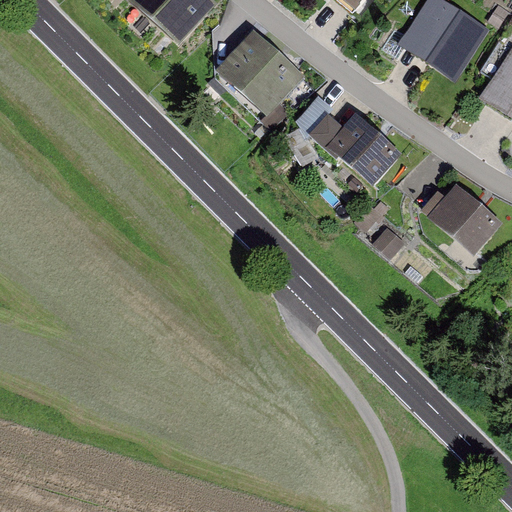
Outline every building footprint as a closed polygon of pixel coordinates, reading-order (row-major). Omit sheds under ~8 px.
[(217,7),(209,0),(128,0),(126,2),(178,49),(217,7)] [(338,0),(343,4),(356,14),(366,0),(338,0)] [(488,33),(438,0),(429,0),(401,43),(420,56),(456,80),(488,33)] [(306,80),(254,35),(236,55),(217,77),(268,122),(306,80)] [(511,52),(480,103),(501,116),(511,123),(511,52)] [(326,104),(321,98),(297,122),(303,130),(310,135),(329,114),(333,111),(326,104)] [(344,127),(329,114),(310,135),(338,159),(340,156),(374,186),(402,153),(383,136),(356,113),(344,127)] [(320,157),(303,130),(287,140),(304,167),(320,157)] [(456,184),(446,197),(440,192),(432,201),(424,211),(476,254),(502,222),(482,205),(456,184)] [(405,243),(388,229),(374,246),(392,260),(405,243)]
